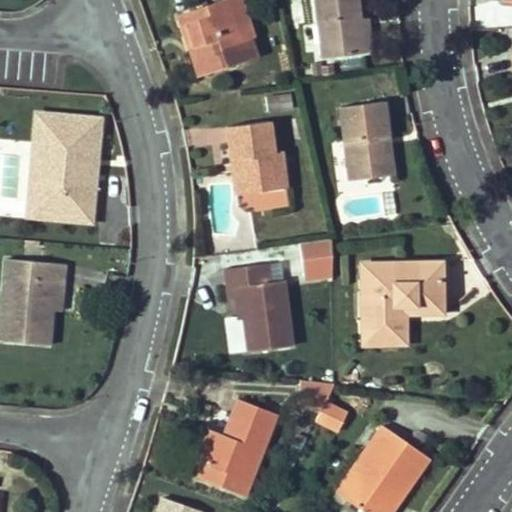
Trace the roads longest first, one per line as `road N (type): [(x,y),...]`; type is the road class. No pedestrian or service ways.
road 1 (residential): [(107,471),(170,278),(116,56)]
road 2 (residential): [(511,255),(442,104),(437,0)]
